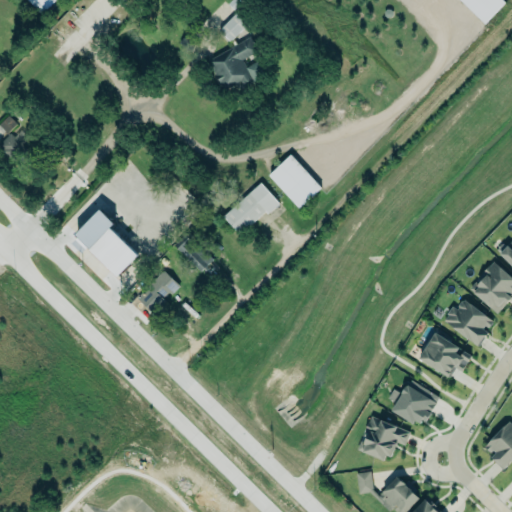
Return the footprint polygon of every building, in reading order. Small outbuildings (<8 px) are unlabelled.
[(28,0),(42,14),(55,0),(28,0)] [(232,0),(229,4),(235,10),(245,0),(232,0)] [(459,0),(484,24),(505,2),(503,0),(459,0)] [(218,30),(229,42),(247,24),(236,13),(218,30)] [(205,59),(249,35),(257,50),(241,59),(252,80),(242,86),(238,79),(221,88),(205,59)] [(0,122),(0,126),(7,133),(16,123),(8,115),(0,122)] [(0,149),(15,166),(29,152),(20,143),(23,140),(16,132),(0,146),(0,149)] [(298,208),(321,187),(290,154),(268,175),(298,208)] [(240,235),(277,201),(260,182),(222,216),(240,235)] [(70,242),(81,252),(86,247),(117,276),(138,254),(110,228),(115,223),(100,210),(70,242)] [(201,272),(213,258),(188,236),(176,249),(201,272)] [(511,264),(500,253),(511,240),(511,264)] [(474,292),(479,287),(477,285),(488,273),(484,270),(489,265),(490,266),(494,261),(511,276),(511,295),(510,294),(509,295),(511,297),(498,313),(474,292)] [(167,303),(164,299),(178,286),(164,271),(137,296),(154,316),(167,303)] [(442,319),(479,346),(489,332),(484,328),(486,325),(489,327),(494,320),(464,298),(456,308),(453,305),(442,319)] [(450,376),(454,368),(462,372),(472,353),(433,333),(419,360),(450,376)] [(402,392),(407,383),(409,384),(412,379),(440,397),(430,412),(432,413),(427,421),(423,419),(421,423),(415,419),(413,423),(392,410),(396,403),(387,397),(394,387),(402,392)] [(395,442),(405,445),(410,430),(371,416),(358,450),(387,461),(395,442)] [(504,469),(511,460),(511,422),(510,420),(485,445),(491,451),(494,448),(497,452),(492,457),(504,469)] [(389,511),(396,504),(404,511),(405,511),(419,497),(396,476),(378,495),(372,490),(370,471),(356,473),(358,494),(369,493),(389,511)] [(442,511),(428,496),(411,511),(442,511)]
